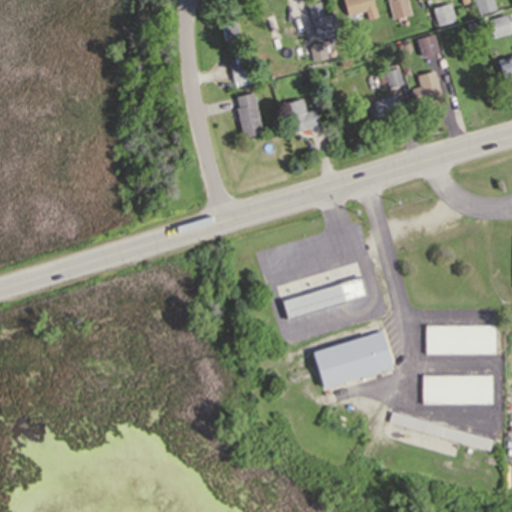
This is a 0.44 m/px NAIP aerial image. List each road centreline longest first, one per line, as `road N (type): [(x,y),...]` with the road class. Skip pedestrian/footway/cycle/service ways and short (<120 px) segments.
road 1 (tertiary): [(0,287),(511,143)]
road 2 (residential): [(224,220),(187,76),(189,0)]
